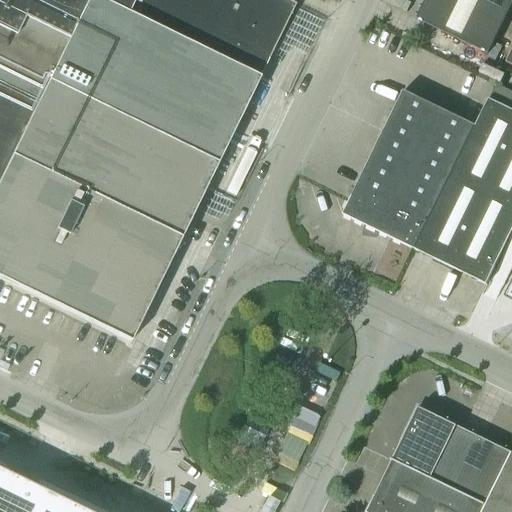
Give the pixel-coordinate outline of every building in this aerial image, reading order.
[(0,0),(0,279),(129,343),(294,6),(282,0),(0,0)] [(511,0),(425,0),(416,21),(488,56),(511,4),(511,0)] [(415,251),(475,128),(403,93),(343,216),(415,251)] [(475,128),(415,251),(486,286),(511,231),(511,112),(488,101),(475,128)] [(511,279),(495,314),(511,322),(511,279)] [(485,508),(511,454),(418,409),(392,461),(391,460),(390,461),(485,508)] [(511,511),(511,454),(511,455),(511,454),(485,508),(482,511),(511,511)] [(482,511),(485,508),(390,461),(390,462),(392,463),(367,511),(482,511)] [(0,511),(84,511),(0,471),(0,511)]
